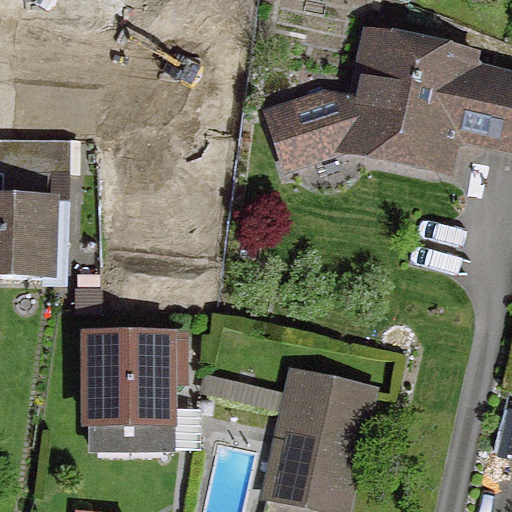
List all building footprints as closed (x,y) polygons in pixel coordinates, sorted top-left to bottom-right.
[(51,0),(0,0),(0,42),(49,45),(51,0)] [(238,0),(207,0),(206,39),(236,41),(238,0)] [(511,87),(460,76),(462,65),(366,44),(352,108),(333,104),(292,117),(288,107),(264,115),(281,169),(344,149),(439,170),(447,136),(511,149),(511,87)] [(197,70),(119,73),(121,149),(199,146),(197,70)] [(0,177),(65,178),(65,144),(0,143),(0,177)] [(48,206),(0,204),(0,280),(45,282),(48,206)] [(95,298),(71,299),(72,315),(95,314),(95,298)] [(85,423),(87,423),(87,454),(162,454),(162,371),(176,371),(176,345),(84,345),(85,423)] [(362,399),(291,383),(266,495),(337,511),(362,399)]
